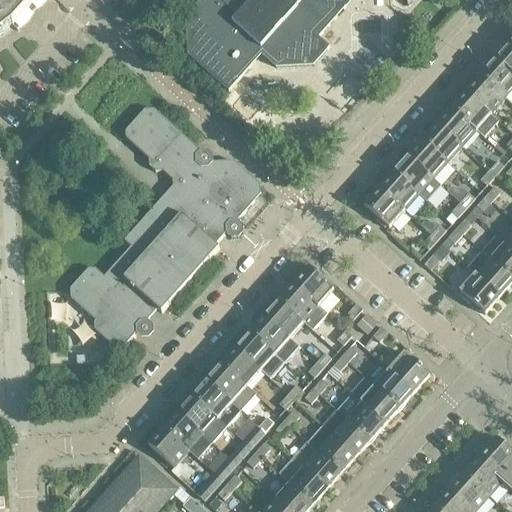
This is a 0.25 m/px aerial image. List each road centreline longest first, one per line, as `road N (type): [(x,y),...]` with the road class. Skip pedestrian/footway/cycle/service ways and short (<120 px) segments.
road 1 (residential): [(31,511),(26,444),(105,441),(308,213)]
road 2 (residential): [(308,213),(503,0)]
road 3 (residential): [(481,363),(308,213)]
road 4 (residential): [(353,511),(481,363)]
road 5 (residential): [(0,102),(94,0)]
